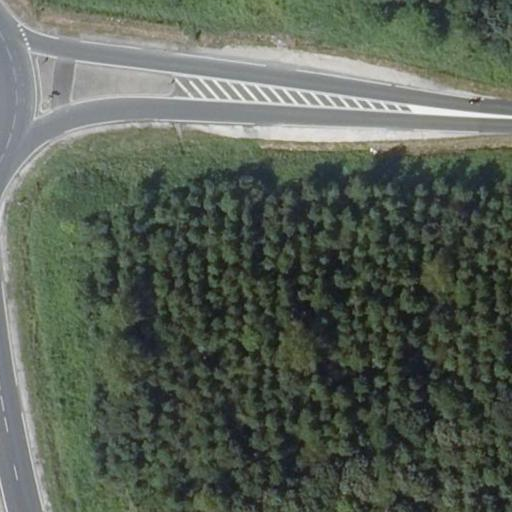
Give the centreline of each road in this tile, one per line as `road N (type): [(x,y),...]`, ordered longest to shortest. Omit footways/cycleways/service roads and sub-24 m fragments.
road 1 (secondary): [(511,112),(71,52),(1,34)]
road 2 (secondary): [(8,153),(61,122),(103,115),(511,120)]
road 3 (primary): [(24,511),(0,390)]
road 4 (primary): [(8,153),(18,114),(16,73),(1,34)]
